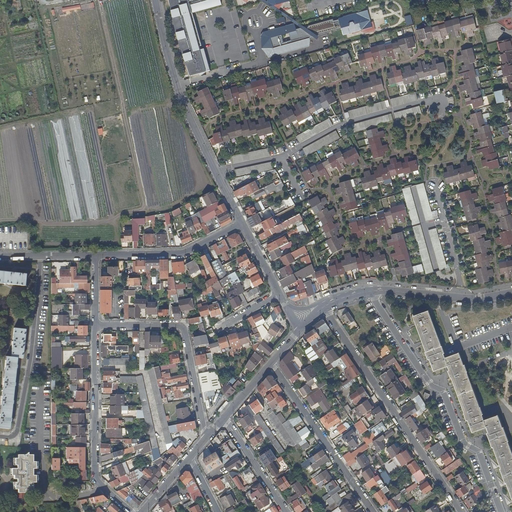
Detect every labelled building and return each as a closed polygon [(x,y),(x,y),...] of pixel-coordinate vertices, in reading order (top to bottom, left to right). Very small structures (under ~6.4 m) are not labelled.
[(170,0),(185,60),(187,60),(192,76),(211,71),(205,49),(201,50),(199,43),(202,42),(194,10),(198,10),(199,12),(224,5),(222,0),(170,0)] [(281,3),(289,1),(288,0),(266,0),(270,15),(281,12),(279,8),(282,7),(281,3)] [(258,32),(264,58),(310,47),(308,39),(316,37),(316,34),(340,28),(342,37),(374,29),(369,10),(332,19),(332,20),(295,29),(293,24),(258,32)] [(473,18),(466,20),(469,36),(473,35),(472,31),(476,30),(473,18)] [(461,29),(459,22),(458,19),(451,20),(455,36),(458,35),(457,30),(461,29)] [(455,36),(451,20),(444,22),(445,24),(447,33),(451,32),(452,37),(455,36)] [(469,36),(466,20),(459,22),(461,29),(462,34),(466,33),(467,36),(469,36)] [(447,33),(445,24),(438,26),(441,39),(444,39),(443,35),(447,34),(447,33)] [(433,37),(431,28),(430,26),(423,28),(428,43),(430,42),(430,37),(433,37)] [(441,39),(438,26),(431,28),(433,37),(433,38),(437,37),(439,43),(442,42),(441,39)] [(428,43),(423,28),(416,30),(418,40),(423,39),(424,44),(428,43)] [(411,37),(404,39),(408,54),(411,53),(410,48),(414,47),(411,37)] [(501,53),(511,50),(511,49),(511,43),(511,38),(498,42),(501,53)] [(408,54),(404,39),(397,41),(397,43),(399,51),(404,50),(405,55),(408,54)] [(399,51),(397,43),(391,44),(395,59),(395,60),(398,60),(396,54),(400,53),(399,51)] [(395,59),(391,44),(383,47),(386,55),(386,57),(390,56),(392,60),(395,59)] [(386,55),(383,47),(383,45),(376,47),(380,62),(383,61),(382,56),(386,55)] [(380,62),(376,47),(369,49),(370,52),(372,59),(376,58),(377,63),(380,62)] [(456,57),(457,60),(472,56),(470,49),(460,51),(461,56),(456,57)] [(504,65),(511,62),(511,57),(511,55),(511,50),(501,53),(504,65)] [(372,59),(370,52),(363,54),(367,70),(370,69),(369,64),(373,63),(372,59)] [(348,53),(341,56),(348,71),(351,70),(348,65),(352,63),(348,53)] [(367,70),(363,54),(357,56),(360,67),(363,66),(364,71),(367,70)] [(348,71),(341,56),(334,59),(335,61),(339,69),(343,68),(345,72),(348,71)] [(464,66),(471,64),(474,63),(472,56),(457,60),(457,63),(463,62),(464,66)] [(437,60),(433,61),(437,76),(444,74),(442,64),(438,65),(437,60)] [(339,69),(335,61),(329,64),(335,79),(338,78),(336,72),(339,71),(339,69)] [(437,76),(433,61),(430,62),(432,67),(427,68),(430,76),(430,78),(437,76)] [(506,76),(511,74),(511,62),(504,65),(501,66),(503,77),(506,76)] [(423,78),(420,65),(419,63),(416,64),(417,68),(414,69),(414,71),(416,80),(423,78)] [(335,79),(329,64),(322,67),(326,75),(326,76),(330,75),(332,80),(335,79)] [(430,76),(427,68),(427,66),(423,67),(423,64),(420,65),(423,78),(430,76)] [(458,74),(473,70),(471,64),(464,66),(461,67),(462,70),(458,71),(458,74)] [(326,75),(322,67),(321,65),(315,68),(321,81),(322,82),(324,81),(322,77),(326,75)] [(402,82),(400,75),(398,70),(395,71),(394,66),(391,67),(395,83),(402,82)] [(395,83),(391,67),(388,68),(389,72),(385,73),(388,85),(395,83)] [(416,80),(414,71),(410,72),(409,67),(406,68),(410,83),(417,82),(416,80)] [(311,78),(308,71),(307,68),(301,71),(307,85),(310,84),(308,80),(311,78)] [(321,81),(315,68),(308,71),(311,78),(313,81),(317,79),(318,83),(321,81)] [(410,83),(406,68),(403,69),(404,74),(400,75),(402,82),(403,85),(410,83)] [(464,80),(473,78),(475,78),(473,70),(458,74),(459,78),(463,77),(464,80)] [(307,85),(301,71),(294,74),(298,84),(302,82),(304,87),(307,85)] [(371,77),(375,92),(381,90),(379,80),(375,81),(374,76),(371,77)] [(365,84),(368,94),(375,92),(371,77),(367,77),(369,83),(365,84)] [(460,89),(475,85),(473,78),(464,80),(463,81),(463,85),(459,86),(460,89)] [(268,90),(266,83),(265,79),(259,81),(263,97),(266,96),(264,91),(268,90)] [(280,79),(273,81),(277,96),(280,96),(279,90),(283,89),(280,79)] [(358,81),(361,96),(368,94),(365,84),(362,84),(360,79),(357,80),(358,81)] [(263,97),(259,81),(251,83),(252,86),(254,94),(258,93),(260,98),(263,97)] [(277,96),(273,81),(266,83),(268,90),(269,93),(273,93),(274,97),(277,96)] [(361,96),(358,81),(354,82),(355,86),(352,87),(354,97),(361,96)] [(347,99),(354,97),(352,87),(347,88),(346,83),(343,84),(347,99)] [(340,101),(347,99),(343,84),(340,84),(341,90),(338,91),(340,101)] [(468,93),(477,91),(475,85),(460,89),(460,92),(465,91),(466,94),(468,93)] [(254,94),(252,86),(245,87),(249,101),(252,100),(251,96),(255,95),(254,94)] [(240,98),(238,89),(237,87),(230,89),(234,105),(238,104),(236,99),(240,98)] [(249,101),(245,87),(238,89),(240,98),(241,99),(245,98),(246,103),(249,103),(249,101)] [(195,98),(197,102),(210,95),(207,89),(198,93),(199,96),(195,98)] [(234,105),(230,89),(223,91),(226,101),(230,101),(231,106),(234,105)] [(324,90),(322,91),(329,105),(336,102),(331,92),(326,94),(324,90)] [(479,90),(477,91),(468,93),(469,98),(465,99),(466,103),(481,98),(479,90)] [(496,103),(506,101),(503,90),(494,92),(496,103)] [(329,105),(322,91),(319,93),(321,97),(318,100),(322,107),(323,109),(329,105)] [(210,95),(197,102),(198,104),(202,102),(204,106),(214,102),(210,95)] [(322,107),(318,100),(317,98),(313,100),(310,95),(308,96),(308,98),(315,110),(322,107)] [(315,110),(308,98),(306,99),(307,103),(304,104),(305,106),(309,114),(315,110)] [(483,105),(481,98),(466,103),(467,106),(471,105),(473,108),(483,105)] [(214,102),(204,106),(206,110),(201,112),(203,115),(217,108),(214,102)] [(309,114),(305,106),(301,108),(298,104),(296,105),(303,119),(310,116),(309,114)] [(303,119),(296,105),(293,107),(296,111),(292,113),(296,120),(297,123),(303,119)] [(296,120),(292,113),(290,110),(287,112),(284,107),(281,109),(289,123),(296,120)] [(217,108),(203,115),(204,118),(209,116),(210,119),(220,115),(217,108)] [(289,123),(281,109),(279,110),(281,115),(278,117),(283,126),(289,123)] [(466,123),(481,119),(479,112),(469,115),(470,119),(465,121),(466,123)] [(261,119),(265,134),(273,133),(270,122),(266,123),(264,118),(261,119)] [(243,137),(250,135),(246,120),(246,119),(243,120),(244,125),(240,126),(243,135),(243,137)] [(258,136),(265,134),(261,119),(258,120),(259,125),(256,126),(258,133),(258,136)] [(483,126),(481,119),(466,123),(467,127),(472,126),(473,129),(477,128),(483,126)] [(250,135),(258,133),(256,126),(255,122),(251,123),(250,120),(246,120),(250,135)] [(229,139),(236,137),(232,121),(229,122),(230,127),(226,128),(227,130),(229,139)] [(236,137),(243,135),(240,126),(240,124),(236,125),(235,121),(232,121),(236,137)] [(501,127),(504,138),(509,137),(507,128),(511,126),(511,124),(502,127),(501,127)] [(487,125),(483,126),(477,128),(478,132),(473,133),(474,136),(489,132),(487,125)] [(216,144),(222,142),(218,126),(215,127),(217,132),(213,133),(216,144)] [(230,141),(229,139),(227,130),(223,131),(222,126),(218,126),(222,142),(230,141)] [(366,131),(368,138),(383,134),(382,131),(377,132),(376,128),(366,131)] [(491,139),(489,132),(474,136),(475,140),(480,138),(481,142),(489,140),(491,139)] [(368,138),(369,145),(379,142),(378,139),(384,137),(383,134),(368,138)] [(491,147),(489,140),(481,142),(479,143),(480,147),(477,148),(478,150),(491,147)] [(369,145),(371,152),(387,148),(386,145),(381,146),(379,142),(369,145)] [(493,154),(491,147),(478,150),(476,151),(477,154),(482,153),(483,156),(485,156),(493,154)] [(355,148),(349,151),(356,165),(359,164),(356,159),(360,157),(355,148)] [(387,148),(371,152),(373,159),(383,157),(382,153),(388,151),(387,148)] [(341,151),(334,154),(342,168),(345,167),(342,162),(346,160),(343,154),(341,151)] [(349,151),(343,154),(346,160),(347,163),(351,162),(354,167),(356,165),(349,151)] [(495,153),(493,154),(485,156),(486,160),(481,161),(482,164),(497,160),(495,153)] [(328,158),(328,160),(332,168),(336,166),(339,170),(342,168),(334,154),(328,158)] [(408,158),(412,173),(420,171),(417,161),(412,162),(411,157),(408,158)] [(406,175),(412,173),(408,158),(405,159),(406,164),(403,165),(405,173),(406,175)] [(328,160),(322,163),(329,176),(332,174),(330,171),(333,169),(332,168),(328,160)] [(398,175),(405,173),(403,165),(402,163),(399,165),(397,160),(394,161),(398,175)] [(498,167),(497,160),(482,164),(483,167),(487,166),(489,170),(498,167)] [(392,177),(398,175),(394,161),(391,161),(392,166),(389,167),(389,169),(392,177)] [(457,169),(460,180),(467,178),(463,162),(459,163),(461,169),(457,169)] [(463,162),(467,178),(474,176),(471,166),(467,167),(465,162),(463,162)] [(322,163),(316,167),(320,174),(321,176),(325,174),(327,178),(330,177),(329,176),(322,163)] [(315,165),(309,169),(317,182),(319,181),(317,176),(320,174),(316,167),(315,165)] [(392,179),(392,177),(389,169),(386,170),(384,165),(381,166),(381,168),(385,181),(392,179)] [(448,167),(452,182),(460,180),(457,169),(453,170),(452,165),(448,167)] [(445,184),(452,182),(448,167),(445,167),(447,172),(443,174),(445,184)] [(379,183),(385,181),(381,168),(378,169),(379,172),(376,173),(377,177),(379,183)] [(317,182),(309,169),(303,172),(308,181),(311,179),(314,184),(317,182)] [(380,186),(379,183),(377,177),(373,178),(371,173),(368,174),(372,189),(380,186)] [(365,191),(372,189),(368,174),(365,174),(366,180),(362,181),(365,191)] [(336,188),(336,191),(352,187),(350,181),(340,184),(341,187),(336,188)] [(274,188),(276,192),(285,188),(282,182),(275,185),(275,187),(274,188)] [(270,184),(259,190),(260,191),(254,194),(256,198),(266,192),(267,194),(273,191),(270,184)] [(343,193),(344,197),(354,194),(352,187),(336,191),(337,194),(343,193)] [(488,199),(504,194),(502,187),(492,190),(493,194),(487,196),(488,199)] [(219,201),(214,190),(203,196),(208,207),(219,201)] [(459,194),(461,200),(476,196),(475,194),(470,195),(469,191),(459,194)] [(340,201),(340,205),(356,200),(354,194),(344,197),(345,200),(340,201)] [(496,204),(504,202),(506,201),(504,194),(488,199),(489,202),(495,201),(496,204)] [(309,201),(312,207),(326,200),(325,197),(319,200),(317,196),(309,201)] [(461,200),(463,207),(473,205),(472,201),(477,200),(476,196),(461,200)] [(222,200),(219,201),(208,207),(195,213),(196,214),(201,224),(228,210),(222,200)] [(326,200),(312,207),(315,214),(317,213),(325,209),(323,206),(327,203),(326,200)] [(356,200),(340,205),(341,208),(346,206),(347,210),(358,208),(356,200)] [(492,213),(506,209),(504,202),(496,204),(494,205),(495,209),(490,210),(490,213),(492,213)] [(252,205),(245,209),(247,213),(249,212),(251,217),(256,214),(257,214),(252,205)] [(405,205),(398,207),(402,222),(405,221),(403,216),(407,215),(405,205)] [(463,207),(465,214),(480,210),(479,207),(474,209),(473,205),(463,207)] [(402,222),(398,207),(391,209),(391,212),(393,219),(397,218),(399,223),(402,222)] [(181,212),(180,208),(172,211),(174,216),(181,212)] [(325,209),(317,213),(321,219),(335,212),(333,209),(328,211),(326,208),(325,209)] [(500,218),(508,215),(506,209),(492,213),(493,216),(497,215),(498,218),(500,218)] [(231,216),(228,210),(201,224),(203,227),(207,234),(232,221),(230,217),(231,216)] [(480,210),(465,214),(467,221),(477,218),(475,215),(481,213),(480,210)] [(335,212),(321,219),(324,225),(331,222),(333,221),(331,218),(336,215),(335,212)] [(393,219),(391,212),(385,214),(388,228),(392,227),(391,223),(394,222),(393,219)] [(251,217),(247,219),(252,227),(261,223),(256,214),(251,217)] [(265,232),(259,235),(261,240),(272,234),(272,233),(302,218),(299,214),(276,226),(265,232)] [(388,228),(385,214),(378,216),(378,218),(380,226),(384,225),(385,230),(389,230),(388,228)] [(496,227),(511,222),(510,215),(508,215),(500,218),(501,222),(495,223),(496,227)] [(191,220),(190,216),(184,219),(190,233),(196,230),(191,220)] [(203,227),(201,224),(197,217),(191,220),(196,230),(203,227)] [(264,221),(261,223),(265,232),(276,226),(272,217),(264,221)] [(133,240),(134,248),(137,248),(138,223),(145,223),(145,218),(133,219),(133,230),(133,240)] [(380,226),(378,218),(371,220),(376,235),(379,234),(378,229),(381,228),(380,226)] [(367,230),(364,221),(364,220),(357,221),(361,237),(364,236),(363,231),(367,230)] [(376,235),(371,220),(364,221),(367,230),(367,232),(371,231),(372,236),(376,235)] [(361,237),(357,221),(350,223),(353,234),(357,233),(358,238),(361,237)] [(331,222),(324,225),(322,226),(326,233),(338,226),(340,226),(338,223),(333,225),(331,222)] [(503,232),(510,230),(511,229),(511,223),(511,222),(496,227),(497,230),(502,228),(503,232)] [(467,228),(469,235),(484,231),(483,228),(478,229),(477,225),(467,228)] [(338,226),(326,233),(329,239),(335,236),(338,235),(336,231),(340,229),(338,226)] [(289,237),(299,231),(297,228),(287,233),(289,237)] [(121,234),(122,242),(126,242),(126,240),(133,240),(133,230),(126,230),(126,234),(121,234)] [(496,241),(511,237),(510,230),(503,232),(500,233),(501,237),(495,238),(496,241)] [(145,244),(156,244),(156,234),(151,234),(151,231),(148,231),(148,234),(145,234),(145,244)] [(484,231),(469,235),(471,242),(473,242),(480,239),(479,235),(484,234),(484,231)] [(388,240),(388,243),(404,239),(402,232),(392,235),(393,239),(388,240)] [(233,247),(243,242),(239,235),(236,233),(228,237),(233,247)] [(182,243),(192,239),(190,234),(181,238),(182,243)] [(157,245),(168,245),(166,235),(157,235),(157,245)] [(335,236),(329,239),(326,241),(329,247),(343,240),(342,237),(337,239),(335,236)] [(511,244),(511,236),(511,237),(496,241),(497,245),(503,243),(504,247),(511,244)] [(213,245),(218,255),(230,249),(228,245),(225,239),(223,240),(223,242),(225,247),(219,249),(217,246),(216,243),(213,245)] [(394,245),(395,248),(406,246),(404,239),(388,243),(389,246),(394,245)] [(480,239),(473,242),(475,249),(489,244),(489,241),(483,242),(483,239),(480,239)] [(343,240),(329,247),(333,254),(342,249),(340,245),(345,243),(343,240)] [(270,252),(269,252),(273,260),(282,255),(279,249),(281,248),(282,249),(287,246),(286,244),(279,247),(270,252)] [(489,244),(475,249),(476,255),(484,253),(486,252),(485,249),(490,247),(489,244)] [(219,281),(228,275),(223,265),(218,255),(213,245),(209,247),(216,260),(211,263),(212,266),(214,270),(219,281)] [(392,257),(394,256),(408,253),(406,246),(395,248),(397,252),(391,254),(392,257)] [(303,253),(300,248),(290,254),(292,259),(303,253)] [(377,251),(381,266),(388,264),(385,254),(380,255),(379,250),(377,251)] [(374,268),(381,266),(377,251),(373,252),(375,257),(371,258),(373,265),(374,268)] [(359,269),(366,267),(362,254),(361,252),(358,253),(360,258),(356,259),(358,267),(359,269)] [(281,257),(286,266),(287,266),(294,262),(292,259),(290,254),(289,253),(281,257)] [(351,269),(358,267),(356,259),(355,257),(352,258),(350,253),(347,254),(351,269)] [(366,267),(373,265),(371,258),(370,255),(366,256),(365,253),(362,254),(366,267)] [(398,259),(400,263),(410,260),(408,253),(394,256),(395,260),(398,259)] [(484,253),(476,255),(474,256),(476,263),(490,259),(491,259),(491,255),(485,257),(484,253)] [(245,266),(251,263),(247,254),(238,259),(242,268),(245,266)] [(344,271),(351,269),(347,254),(344,255),(346,260),(342,261),(342,263),(344,271)] [(207,268),(212,266),(211,263),(206,255),(202,257),(207,268)] [(345,273),(344,271),(342,263),(338,264),(337,259),(334,260),(338,275),(345,273)] [(490,259),(476,263),(478,270),(485,268),(488,267),(487,263),(491,262),(490,259)] [(146,271),(146,260),(137,261),(137,263),(134,263),(134,270),(137,270),(137,271),(146,271)] [(160,265),(160,260),(146,260),(146,271),(147,275),(147,290),(150,290),(150,269),(155,269),(155,265),(160,265)] [(200,270),(196,260),(187,265),(188,271),(190,275),(200,270)] [(331,277),(338,275),(334,260),(331,260),(332,266),(329,267),(331,277)] [(395,267),(396,270),(411,266),(410,260),(400,263),(400,266),(395,267)] [(188,271),(187,265),(185,265),(185,262),(172,263),(174,273),(186,271),(188,271)] [(258,271),(253,262),(251,263),(245,266),(250,275),(258,271)] [(508,278),(505,262),(498,264),(500,274),(504,274),(505,279),(508,278)] [(308,266),(296,272),(300,279),(314,272),(311,264),(308,266)] [(286,266),(279,270),(283,279),(292,274),(287,266),(286,266)] [(411,266),(396,270),(397,274),(402,272),(403,276),(413,274),(411,266)] [(109,267),(109,276),(114,276),(118,276),(118,267),(109,267)] [(74,268),(70,268),(70,270),(71,283),(87,283),(86,277),(80,277),(81,278),(75,279),(74,268)] [(485,268),(478,270),(475,271),(477,278),(492,273),(492,270),(486,272),(485,268)] [(212,286),(219,281),(214,270),(211,272),(213,275),(214,275),(215,277),(208,281),(204,269),(201,270),(208,288),(212,286)] [(70,270),(61,270),(61,283),(71,283),(70,270)] [(328,280),(324,270),(314,273),(315,276),(318,283),(328,280)] [(0,271),(0,282),(24,286),(25,274),(0,271)] [(228,275),(230,280),(233,286),(237,283),(239,283),(241,282),(235,272),(228,275)] [(283,279),(279,281),(288,298),(294,300),(299,299),(296,289),(289,292),(287,286),(297,281),(300,279),(296,272),(292,274),(283,279)] [(492,273),(477,278),(479,284),(489,282),(488,278),(493,276),(492,273)] [(255,287),(263,282),(259,274),(251,278),(255,287)] [(221,285),(222,285),(230,280),(228,275),(219,281),(221,285)] [(109,276),(102,276),(102,290),(113,290),(113,282),(114,282),(114,281),(114,276),(109,276)] [(135,290),(140,290),(140,286),(141,286),(140,278),(140,276),(139,276),(139,277),(136,277),(136,276),(134,276),(134,278),(129,278),(130,286),(130,290),(135,290)] [(310,291),(312,295),(321,292),(318,283),(315,276),(313,276),(314,278),(309,280),(313,290),(310,291)] [(215,289),(221,285),(219,281),(212,286),(214,290),(218,301),(222,299),(220,294),(219,295),(215,289)] [(57,283),(52,283),(52,294),(57,294),(57,287),(79,287),(79,292),(89,292),(89,283),(71,283),(61,283),(60,283),(57,283)] [(233,286),(238,295),(242,293),(243,293),(237,283),(233,286)] [(205,295),(214,290),(212,286),(208,288),(204,291),(205,295)] [(296,289),(299,299),(307,296),(304,287),(300,288),(297,289),(296,289)] [(174,302),(179,302),(177,289),(168,289),(168,292),(168,297),(171,297),(171,295),(173,295),(174,302)] [(180,308),(181,311),(194,308),(193,299),(193,298),(192,298),(185,300),(183,289),(181,289),(177,289),(179,302),(180,308)] [(113,290),(102,290),(102,313),(113,313),(113,306),(114,306),(114,305),(113,305),(113,290)] [(238,295),(244,306),(248,304),(242,293),(238,295)] [(72,304),(89,304),(89,301),(86,301),(86,294),(73,294),(73,296),(75,296),(75,298),(75,300),(75,302),(70,302),(70,304),(72,304)] [(235,296),(236,298),(232,300),(231,299),(230,299),(234,308),(242,304),(238,296),(237,296),(236,295),(235,296)] [(147,297),(135,298),(136,317),(141,317),(140,304),(147,304),(147,303),(147,297)] [(201,316),(211,314),(209,306),(207,302),(198,305),(201,316)] [(147,313),(158,313),(158,303),(147,303),(147,304),(147,313)] [(211,314),(212,317),(223,313),(219,303),(209,306),(211,314)] [(72,315),(78,315),(78,309),(89,309),(89,304),(72,304),(72,315)] [(176,319),(182,319),(181,311),(180,308),(174,308),(176,319)] [(275,310),(271,315),(274,322),(282,311),(277,313),(275,310)] [(444,353),(443,350),(442,347),(429,311),(425,313),(413,317),(416,324),(422,342),(426,353),(428,359),(428,360),(430,359),(434,371),(448,366),(448,368),(449,371),(448,371),(449,374),(450,378),(451,378),(454,386),(461,404),(464,413),(464,414),(466,421),(468,420),(468,422),(472,433),(486,428),(487,431),(488,433),(487,434),(488,437),(492,448),(493,447),(494,449),(500,467),(501,469),(499,469),(505,484),(506,483),(507,485),(511,500),(511,453),(507,441),(508,441),(504,431),(503,428),(500,420),(499,420),(497,416),(484,421),(482,415),(483,415),(481,408),(480,408),(467,372),(466,368),(465,365),(463,366),(459,354),(445,359),(443,354),(444,353)] [(355,321),(349,312),(342,316),(349,326),(355,321)] [(261,313),(253,317),(257,326),(258,328),(260,327),(259,324),(258,321),(263,318),(261,313)] [(74,326),(78,326),(84,326),(84,322),(68,322),(68,315),(58,315),(58,326),(68,326),(71,326),(74,326)] [(323,319),(313,327),(315,329),(318,333),(319,335),(329,328),(323,319)] [(270,329),(267,322),(260,327),(258,328),(262,338),(263,340),(268,331),(270,329)] [(197,336),(207,334),(203,323),(200,324),(201,331),(200,332),(201,333),(197,334),(197,336)] [(273,324),(270,329),(268,331),(276,336),(277,335),(280,336),(285,329),(282,327),(281,329),(278,327),(273,324)] [(87,335),(87,326),(84,326),(78,326),(78,335),(87,335)] [(258,328),(257,326),(254,327),(254,329),(253,329),(256,336),(254,336),(256,341),(262,338),(258,328)] [(12,344),(11,356),(17,357),(17,358),(22,358),(25,329),(14,328),(12,340),(11,344),(12,344)] [(310,342),(311,345),(319,357),(323,354),(324,353),(329,350),(327,347),(319,335),(318,333),(315,329),(306,336),(310,342)] [(242,331),(238,333),(241,344),(251,341),(248,331),(244,332),(242,332),(242,331)] [(385,344),(378,332),(374,335),(380,347),(385,344)] [(162,353),(180,350),(179,345),(178,340),(178,338),(173,338),(174,346),(169,347),(168,344),(164,344),(165,333),(162,333),(162,343),(162,346),(162,353)] [(238,333),(228,336),(232,348),(232,349),(234,348),(242,346),(241,344),(238,333)] [(102,339),(102,345),(104,345),(104,342),(116,342),(116,337),(112,337),(112,334),(104,334),(104,339),(102,339)] [(209,343),(207,334),(197,336),(194,337),(196,345),(199,345),(202,344),(209,343)] [(226,336),(218,339),(219,341),(221,349),(224,348),(225,349),(227,349),(226,347),(230,346),(226,336)] [(340,343),(337,340),(327,347),(329,350),(332,348),(340,343)] [(219,341),(209,344),(211,349),(212,353),(213,356),(222,353),(221,349),(219,341)] [(392,353),(386,345),(376,351),(371,343),(364,347),(369,355),(373,360),(380,356),(382,360),(392,353)] [(124,358),(129,358),(129,345),(116,345),(104,345),(102,345),(102,356),(108,356),(108,354),(109,354),(109,350),(124,350),(124,352),(122,352),(122,354),(124,354),(124,358)] [(319,357),(311,345),(305,351),(312,362),(319,357)] [(61,358),(61,347),(52,347),(52,358),(61,358)] [(329,350),(324,353),(331,364),(339,358),(332,348),(329,350)] [(261,357),(255,351),(250,359),(248,362),(253,367),(261,357)] [(205,354),(196,356),(198,366),(207,364),(206,359),(206,356),(208,355),(211,364),(215,363),(213,356),(212,353),(205,354)] [(288,355),(288,354),(280,362),(280,366),(290,379),(299,373),(294,365),(292,367),(289,362),(292,360),(288,355)] [(331,364),(326,368),(327,370),(333,366),(334,367),(339,364),(343,361),(347,367),(349,366),(353,363),(347,354),(339,358),(331,364)] [(397,361),(392,354),(380,362),(386,371),(390,368),(389,366),(394,363),(397,361)] [(6,356),(3,381),(14,381),(16,368),(17,365),(16,365),(17,358),(17,357),(11,356),(6,356)] [(82,368),(88,368),(88,357),(77,358),(77,368),(78,368),(80,368),(82,368)] [(262,357),(261,357),(253,367),(254,367),(262,357)] [(52,358),(52,368),(54,368),(55,368),(56,368),(61,368),(61,358),(52,358)] [(343,361),(339,364),(343,370),(347,367),(343,361)] [(310,365),(305,369),(312,378),(317,374),(310,365)] [(166,378),(171,377),(170,373),(164,374),(164,372),(160,373),(159,366),(154,367),(157,379),(166,378)] [(157,379),(154,367),(150,368),(148,368),(166,444),(172,443),(167,421),(166,416),(163,403),(158,384),(157,379)] [(361,374),(356,367),(352,370),(357,377),(361,374)] [(70,380),(81,380),(81,378),(81,375),(81,373),(80,373),(80,368),(78,368),(77,368),(75,368),(70,368),(70,380)] [(312,378),(305,369),(301,371),(308,382),(312,379),(312,378)] [(382,375),(388,384),(389,385),(397,379),(390,369),(382,375)] [(209,372),(199,374),(203,392),(222,388),(221,386),(218,375),(217,370),(212,371),(209,372)] [(115,376),(115,371),(104,371),(104,380),(110,380),(110,377),(111,377),(111,376),(115,376)] [(237,379),(244,383),(247,377),(240,373),(237,379)] [(187,379),(186,374),(171,377),(166,378),(167,383),(181,380),(182,382),(186,382),(185,379),(187,379)] [(409,395),(412,400),(414,399),(419,395),(418,393),(405,374),(403,376),(399,378),(402,382),(405,380),(413,393),(409,395)] [(142,375),(135,377),(137,383),(139,394),(143,410),(144,418),(150,441),(151,449),(158,447),(144,384),(142,375)] [(276,389),(280,387),(272,376),(269,376),(263,382),(269,390),(271,393),(276,389)] [(233,387),(232,387),(231,386),(236,380),(233,377),(223,389),(225,394),(224,395),(225,398),(228,401),(230,399),(228,397),(235,390),(233,387)] [(341,387),(351,380),(349,377),(339,384),(341,387)] [(312,379),(308,382),(299,388),(304,396),(312,391),(308,386),(314,382),(312,379)] [(389,385),(387,386),(390,391),(392,390),(397,398),(406,392),(398,379),(397,379),(389,385)] [(239,380),(233,387),(235,390),(241,383),(239,380)] [(327,384),(324,380),(317,385),(319,389),(327,384)] [(354,384),(351,380),(341,387),(343,389),(344,388),(345,390),(354,384)] [(14,381),(3,381),(0,411),(0,427),(9,429),(10,422),(11,422),(11,418),(10,418),(12,404),(13,404),(13,401),(12,400),(14,386),(15,386),(15,383),(14,383),(14,381)] [(89,391),(89,382),(85,382),(85,383),(82,383),(82,386),(78,386),(78,384),(70,384),(69,391),(85,391),(89,391)] [(269,390),(263,382),(258,388),(263,396),(269,390)] [(112,389),(112,383),(104,383),(104,393),(112,393),(112,389)] [(162,387),(161,384),(158,384),(163,403),(168,403),(167,400),(166,394),(167,394),(168,393),(167,390),(165,390),(164,387),(162,387)] [(178,391),(177,387),(176,387),(176,386),(174,386),(174,387),(173,387),(173,389),(174,389),(176,398),(190,396),(190,392),(182,394),(181,389),(179,389),(180,391),(178,391)] [(363,399),(364,402),(367,400),(370,398),(362,387),(356,391),(357,392),(350,397),(355,404),(363,399)] [(268,403),(277,397),(274,394),(278,392),(276,389),(271,393),(265,399),(268,403)] [(85,391),(69,391),(69,393),(74,393),(74,397),(76,397),(76,401),(86,401),(85,391)] [(318,401),(325,412),(332,407),(323,395),(320,397),(316,392),(313,393),(318,401)] [(313,393),(307,398),(312,405),(318,401),(313,393)] [(124,405),(124,394),(119,394),(117,394),(112,394),(112,405),(124,405)] [(287,404),(280,395),(277,397),(268,403),(271,408),(272,410),(278,405),(280,408),(287,404)] [(419,395),(414,399),(416,402),(418,400),(423,408),(426,406),(419,395)] [(247,407),(253,416),(264,408),(258,399),(247,407)] [(364,402),(358,406),(364,415),(370,410),(374,408),(371,404),(370,405),(369,403),(367,400),(364,402)] [(128,405),(124,405),(112,405),(111,405),(111,414),(121,414),(121,410),(128,410),(128,405)] [(413,405),(401,413),(406,419),(417,412),(413,405)] [(417,412),(406,419),(414,432),(419,429),(415,422),(412,419),(414,418),(428,408),(426,406),(423,408),(417,412)] [(176,409),(179,424),(190,422),(189,415),(191,414),(190,411),(188,411),(187,407),(176,409)] [(377,418),(373,420),(376,424),(379,422),(379,421),(386,416),(380,407),(372,413),(373,415),(374,415),(377,418)] [(293,447),(296,445),(282,424),(281,422),(280,420),(276,415),(273,411),(268,415),(291,448),(293,447)] [(248,433),(257,428),(246,412),(238,418),(248,433)] [(83,414),(81,414),(70,413),(70,425),(72,425),(83,425),(83,414)] [(293,427),(303,421),(300,416),(298,413),(288,420),(293,427)] [(281,455),(285,452),(258,414),(254,417),(261,427),(263,431),(272,444),(281,455)] [(327,414),(321,419),(328,429),(341,420),(337,414),(334,416),(333,415),(329,418),(327,414)] [(361,419),(368,430),(371,428),(364,417),(361,419)] [(118,418),(107,418),(106,428),(118,428),(118,423),(122,423),(122,420),(118,420),(118,418)] [(299,443),(302,440),(297,432),(293,427),(288,420),(286,421),(282,424),(296,445),(299,443)] [(360,420),(353,425),(360,435),(367,430),(360,420)] [(179,424),(177,424),(178,432),(197,428),(195,421),(190,422),(179,424)] [(337,428),(341,435),(348,430),(345,426),(343,424),(337,428)] [(381,431),(383,435),(387,432),(382,424),(374,430),(376,433),(381,431)] [(85,431),(85,425),(83,425),(72,425),(72,436),(74,436),(83,436),(83,431),(85,431)] [(305,439),(312,434),(307,426),(297,432),(302,440),(305,439)] [(383,435),(373,441),(380,452),(386,448),(381,441),(385,438),(386,439),(398,430),(396,426),(387,432),(383,435)] [(424,429),(416,435),(422,443),(425,441),(425,442),(428,440),(428,439),(430,438),(428,435),(431,433),(427,427),(424,429)] [(122,437),(122,428),(118,428),(106,428),(106,437),(111,437),(111,432),(116,432),(116,437),(122,437)] [(238,456),(241,454),(225,431),(222,430),(217,436),(222,444),(220,447),(215,450),(216,451),(223,463),(225,465),(227,463),(233,459),(238,456)] [(348,430),(341,435),(351,450),(358,445),(352,437),(349,433),(348,430)] [(446,437),(443,432),(437,435),(441,441),(442,440),(446,437)] [(258,434),(251,439),(255,446),(264,440),(259,433),(258,434)] [(222,444),(217,436),(211,443),(215,450),(220,447),(222,444)] [(89,447),(89,443),(85,443),(85,437),(75,437),(75,445),(71,445),(71,447),(89,447)] [(178,438),(173,444),(173,447),(180,453),(187,445),(178,438)] [(307,442),(305,439),(302,440),(299,443),(303,450),(310,445),(308,442),(307,442)] [(441,441),(431,447),(438,458),(446,452),(441,446),(444,444),(442,440),(441,441)] [(152,451),(151,449),(150,441),(140,444),(132,447),(125,449),(101,456),(101,461),(145,447),(146,453),(152,451)] [(101,443),(101,452),(111,453),(111,444),(101,443)] [(387,449),(393,458),(403,451),(401,448),(398,449),(398,448),(399,447),(396,443),(387,449)] [(276,459),(277,459),(281,456),(281,455),(272,444),(267,447),(270,450),(274,456),(274,457),(276,459)] [(180,453),(173,447),(168,451),(171,453),(172,452),(178,457),(181,453),(180,453)] [(302,464),(305,469),(326,455),(321,447),(315,451),(317,454),(308,460),(305,462),(302,464)] [(350,452),(343,457),(347,463),(363,452),(361,449),(357,452),(352,455),(350,452)] [(264,463),(274,457),(274,456),(270,450),(260,456),(264,463)] [(393,458),(400,468),(412,460),(406,450),(403,451),(393,458)] [(223,463),(216,451),(203,459),(211,471),(223,463)] [(18,489),(18,492),(25,492),(25,489),(32,489),(32,482),(35,482),(35,475),(33,475),(33,468),(35,468),(36,461),(33,461),(33,455),(28,455),(28,452),(25,455),(18,455),(17,458),(14,458),(15,465),(17,465),(17,468),(11,468),(11,475),(14,475),(17,475),(17,479),(17,482),(15,482),(15,489),(18,489)] [(363,452),(347,463),(349,466),(356,461),(355,460),(357,458),(364,468),(370,463),(363,452)] [(375,455),(377,459),(382,465),(385,463),(378,453),(377,454),(375,455)] [(446,465),(453,461),(448,453),(441,457),(446,465)] [(165,458),(163,456),(161,457),(161,458),(164,460),(173,468),(175,464),(173,463),(178,458),(173,454),(172,456),(169,459),(168,460),(166,458),(165,458)] [(309,473),(329,459),(326,455),(305,469),(309,473)] [(239,458),(238,456),(233,459),(235,462),(233,464),(237,470),(244,465),(242,462),(240,460),(239,458)] [(441,471),(442,473),(445,471),(446,474),(463,463),(460,458),(441,471)] [(84,459),(68,459),(68,463),(78,463),(78,470),(84,470),(84,459)] [(273,461),(268,465),(275,475),(279,473),(278,470),(281,468),(277,462),(274,464),(273,463),(274,462),(273,461)] [(407,466),(413,474),(420,470),(421,469),(415,461),(407,466)] [(164,462),(160,467),(162,469),(166,473),(171,468),(164,462)] [(126,474),(122,463),(112,467),(116,479),(117,479),(121,477),(126,474)] [(459,474),(463,471),(467,468),(465,466),(457,471),(456,472),(457,473),(458,473),(459,474)] [(291,477),(295,475),(290,468),(275,478),(282,490),(287,487),(284,483),(288,480),(285,476),(288,474),(291,477)] [(138,469),(127,474),(132,485),(135,487),(136,488),(140,483),(143,479),(148,483),(144,487),(143,486),(142,486),(141,487),(147,492),(155,484),(149,478),(140,471),(138,469)] [(147,474),(143,469),(140,471),(149,478),(153,473),(150,470),(147,474)] [(313,479),(323,472),(322,469),(311,476),(313,479)] [(375,477),(373,473),(370,469),(362,473),(368,482),(375,477)] [(78,470),(66,470),(66,471),(75,471),(77,471),(77,480),(85,480),(85,470),(84,470),(78,470)] [(156,470),(153,473),(149,478),(155,484),(159,480),(157,478),(161,474),(156,470)] [(332,478),(326,470),(323,472),(313,479),(312,480),(315,485),(318,483),(323,480),(325,483),(332,478)] [(420,470),(413,474),(418,482),(425,478),(420,470)] [(186,471),(180,478),(185,485),(188,483),(189,481),(190,482),(191,481),(193,482),(195,481),(190,471),(186,471)] [(379,475),(386,486),(393,481),(386,471),(379,475)] [(455,476),(462,487),(464,485),(469,482),(463,471),(459,474),(455,476)] [(231,475),(229,473),(224,475),(232,489),(237,486),(233,479),(231,475)] [(127,474),(126,474),(121,477),(122,479),(122,480),(123,479),(125,483),(127,487),(128,487),(132,485),(127,474)] [(368,482),(366,483),(370,488),(374,485),(378,491),(381,489),(386,486),(378,475),(375,477),(368,482)] [(244,488),(238,477),(237,476),(233,479),(237,486),(241,492),(244,490),(249,487),(248,485),(244,488)] [(219,478),(210,483),(212,488),(217,485),(220,491),(225,488),(219,478)] [(117,479),(116,479),(110,482),(112,487),(119,483),(118,481),(117,479)] [(337,486),(334,480),(325,486),(327,489),(330,488),(331,490),(337,486)] [(296,500),(307,492),(304,488),(302,486),(299,481),(293,485),(299,493),(299,494),(296,496),(296,495),(287,501),(289,504),(291,503),(296,500)] [(266,493),(259,482),(253,487),(255,492),(257,495),(259,497),(264,494),(266,493)] [(432,489),(427,482),(420,487),(424,494),(432,489)] [(408,488),(410,492),(418,486),(416,483),(408,488)] [(310,496),(312,495),(305,484),(302,486),(304,488),(307,492),(310,496)] [(462,487),(455,491),(459,498),(469,492),(464,485),(462,487)] [(191,489),(188,491),(190,494),(197,491),(196,489),(196,487),(197,486),(191,489)] [(197,491),(190,494),(192,498),(194,503),(203,498),(197,486),(196,487),(196,489),(197,491)] [(137,509),(147,498),(136,488),(135,487),(132,491),(129,495),(126,499),(137,509)] [(123,489),(117,492),(126,499),(129,495),(126,493),(129,490),(126,488),(123,489)] [(381,489),(374,494),(382,505),(388,501),(389,501),(384,494),(381,489)] [(222,503),(221,504),(222,506),(223,505),(226,509),(236,504),(230,493),(231,493),(230,490),(219,495),(221,498),(220,498),(222,503)] [(182,501),(176,492),(168,497),(173,506),(182,501)] [(341,499),(337,492),(332,496),(339,506),(344,503),(341,499)] [(354,496),(352,492),(341,499),(344,503),(354,496)] [(471,507),(473,505),(480,501),(475,493),(466,499),(471,507)] [(269,503),(264,494),(259,497),(255,500),(256,503),(260,509),(269,503)] [(102,495),(89,498),(91,503),(107,500),(102,495)] [(388,501),(395,511),(402,508),(401,506),(401,505),(396,498),(399,496),(398,495),(389,501),(388,501)] [(330,511),(339,506),(332,496),(317,507),(320,511),(330,511)] [(191,501),(183,505),(185,507),(194,503),(192,498),(190,498),(191,501)] [(249,504),(245,499),(242,500),(248,511),(249,511),(253,510),(250,507),(249,504)] [(166,500),(159,504),(162,511),(163,511),(166,511),(167,511),(170,511),(169,509),(170,509),(166,500)] [(298,511),(302,510),(296,500),(291,503),(297,511),(298,511)] [(352,511),(354,511),(355,511),(349,501),(340,507),(342,511),(352,511)] [(473,505),(477,511),(478,511),(485,508),(480,501),(473,505)] [(236,504),(226,509),(227,511),(231,511),(235,511),(238,510),(237,507),(241,505),(240,502),(236,504)] [(117,511),(119,510),(111,503),(107,508),(111,511),(117,511)]
